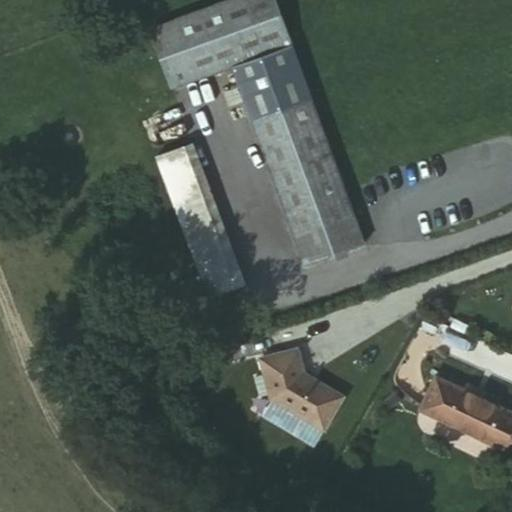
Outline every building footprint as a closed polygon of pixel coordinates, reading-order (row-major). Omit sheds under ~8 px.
[(292,0),(236,0),(163,26),(183,83),(248,60),(306,39),(292,0)] [(248,60),(270,118),(328,98),(306,39),(248,60)] [(315,239),(372,220),(328,98),(270,118),(315,239)] [(173,173),(205,162),(198,143),(167,154),(173,173)] [(210,274),(243,262),(205,162),(173,173),(210,274)] [(252,287),(243,262),(210,274),(219,300),(252,287)] [(364,376),(334,358),(332,361),(326,358),(318,329),(281,340),(292,379),(346,409),(364,376)] [(421,408),(427,411),(457,383),(441,374),(421,408)] [(475,382),(470,390),(488,400),(492,393),(475,382)] [(457,383),(427,411),(488,445),(506,410),(488,400),(470,390),(457,383)] [(511,413),(506,410),(488,445),(499,451),(511,428),(511,413)]
